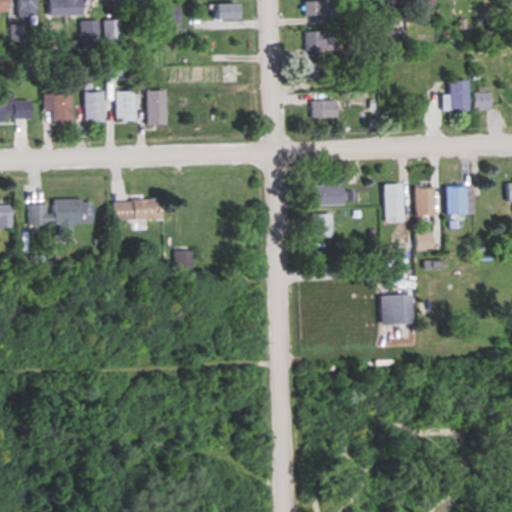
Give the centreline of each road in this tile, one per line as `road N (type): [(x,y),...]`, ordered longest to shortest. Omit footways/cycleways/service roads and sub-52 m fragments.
road 1 (residential): [(270,0),(285,511)]
road 2 (residential): [(0,157),(511,145)]
road 3 (track): [(277,511),(229,459),(137,442),(59,469),(4,511)]
road 4 (track): [(282,365),(0,372)]
road 5 (track): [(333,511),(419,429),(450,443),(444,498),(431,511)]
